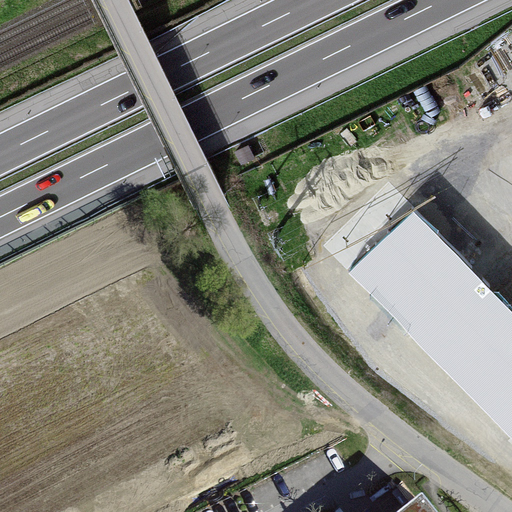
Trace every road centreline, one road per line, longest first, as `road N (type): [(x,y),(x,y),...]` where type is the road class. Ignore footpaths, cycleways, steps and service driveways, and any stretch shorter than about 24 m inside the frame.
road 1 (unclassified): [(111,0),(217,216),(275,312),(338,384),(507,511)]
road 2 (motorway): [(0,217),(443,0)]
road 3 (motorway): [(315,0),(0,154)]
